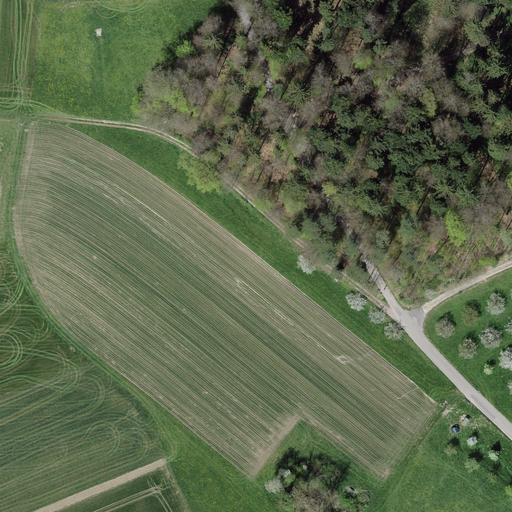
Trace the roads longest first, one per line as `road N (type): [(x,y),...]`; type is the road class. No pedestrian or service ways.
road 1 (track): [(0,112),(149,128),(194,147),(409,326),(444,296),(511,263)]
road 2 (residential): [(238,0),(272,95),(331,206),(428,350),(511,434)]
road 3 (track): [(511,29),(283,118)]
